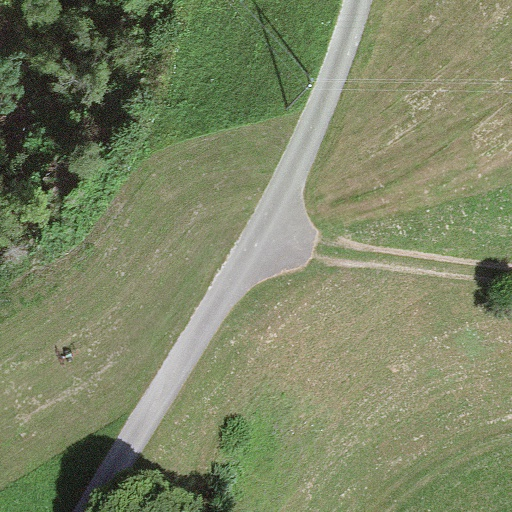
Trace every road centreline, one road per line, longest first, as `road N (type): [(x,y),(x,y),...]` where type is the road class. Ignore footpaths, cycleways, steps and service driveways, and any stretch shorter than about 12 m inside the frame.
road 1 (track): [(355,0),(304,144),(259,234),(89,511)]
road 2 (track): [(259,234),(317,251),(511,277)]
